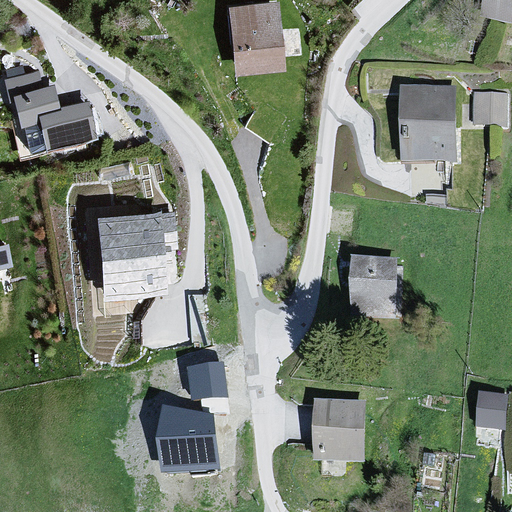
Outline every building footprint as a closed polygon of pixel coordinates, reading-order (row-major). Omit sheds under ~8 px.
[(511,0),(484,0),(479,26),(511,30),(511,0)] [(275,7),(223,11),(229,77),(281,73),(275,7)] [(38,152),(92,143),(86,105),(55,111),(54,88),(8,97),(10,127),(34,123),(38,152)] [(458,93),(399,96),(401,163),(456,163),(458,93)] [(505,96),(474,97),(473,130),(506,130),(505,96)] [(176,213),(97,219),(103,302),(168,298),(165,252),(179,251),(176,213)] [(0,246),(0,270),(14,267),(9,244),(0,246)] [(398,265),(353,264),(352,322),(397,322),(398,265)] [(228,398),(224,361),(187,365),(192,403),(228,398)] [(505,429),(508,392),(479,390),(475,426),(505,429)] [(220,470),(213,413),(162,404),(156,436),(161,472),(220,470)] [(364,405),(313,407),(313,467),(366,469),(364,405)]
